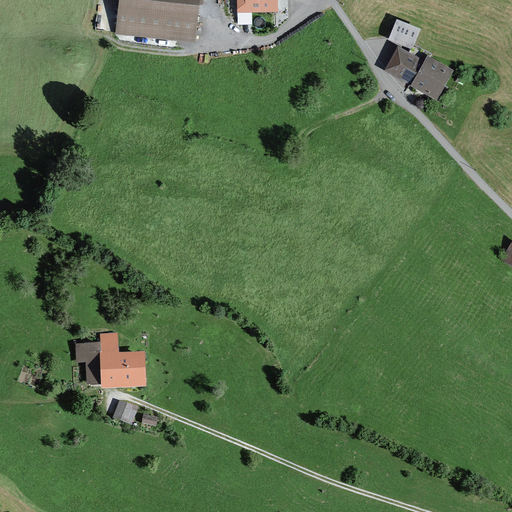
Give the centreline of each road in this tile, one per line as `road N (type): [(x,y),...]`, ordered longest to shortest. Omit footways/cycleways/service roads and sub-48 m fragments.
road 1 (track): [(421,511),(109,396)]
road 2 (residential): [(511,221),(487,200),(332,0)]
